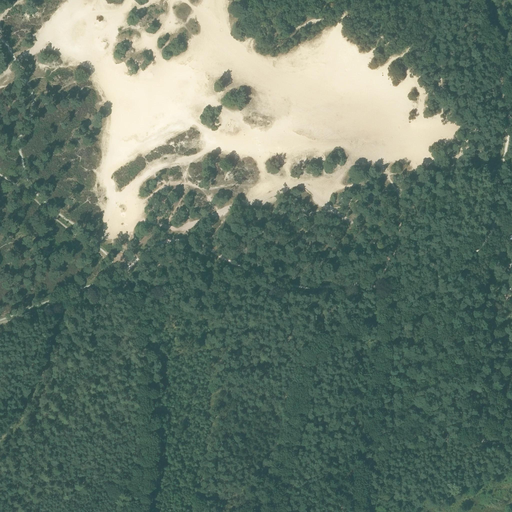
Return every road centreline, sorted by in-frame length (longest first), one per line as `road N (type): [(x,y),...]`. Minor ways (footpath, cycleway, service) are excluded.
road 1 (track): [(385,243),(298,183),(177,229),(128,228),(90,247),(100,255)]
road 2 (track): [(393,304),(307,362),(278,511)]
road 3 (track): [(505,118),(487,221),(458,254)]
road 4 (track): [(377,447),(393,304)]
